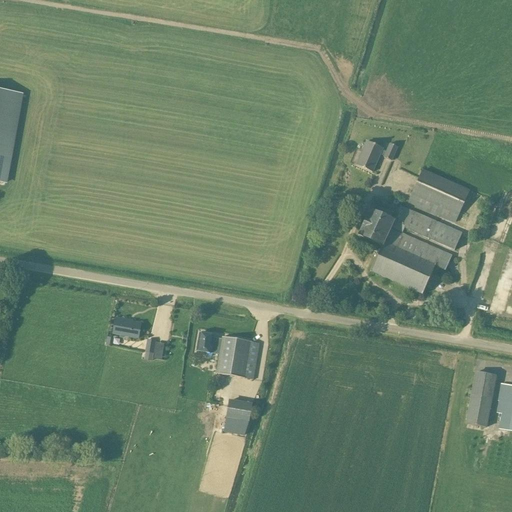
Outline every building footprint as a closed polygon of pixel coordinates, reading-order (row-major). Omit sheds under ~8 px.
[(0,90),(0,182),(5,183),(21,95),(0,90)] [(387,152),(383,150),(383,149),(368,142),(357,166),(373,172),(380,155),(385,157),(385,158),(392,161),(398,147),(391,144),(387,152)] [(456,223),(470,191),(422,170),(408,202),(456,223)] [(359,236),(382,246),(371,272),(423,295),(436,266),(446,271),(452,256),(403,234),(405,229),(455,251),(463,233),(400,206),(394,221),(370,211),(359,236)] [(116,318),(113,334),(139,338),(141,323),(131,321),(131,320),(116,318)] [(222,346),(213,344),(214,336),(200,334),(197,351),(220,355),(217,374),(254,381),(260,344),(252,343),(252,342),(223,337),(222,346)] [(153,361),(154,356),(156,342),(148,340),(146,352),(147,352),(145,360),(153,361)] [(476,371),(469,424),(491,427),(498,374),(476,371)] [(511,386),(501,385),(498,402),(505,403),(500,429),(511,431),(511,386)] [(250,422),(253,405),(230,400),(227,418),(250,422)]
